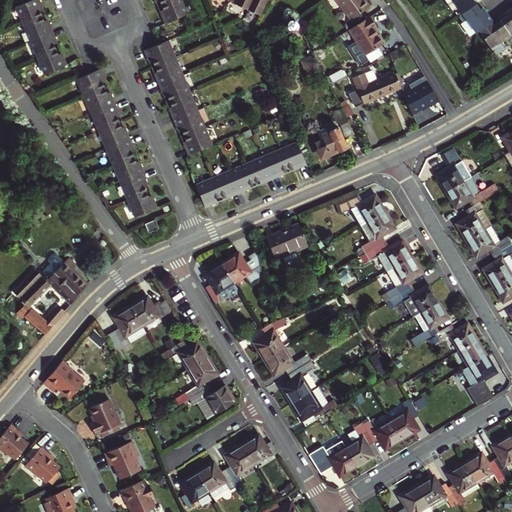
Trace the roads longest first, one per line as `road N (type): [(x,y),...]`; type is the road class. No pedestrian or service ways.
road 1 (residential): [(139,266),(0,61)]
road 2 (residential): [(392,158),(511,359)]
road 3 (residential): [(196,241),(115,36)]
road 4 (residential): [(327,509),(511,399)]
road 5 (residential): [(392,158),(196,241)]
road 6 (residential): [(139,266),(98,297),(15,394)]
road 7 (residential): [(169,253),(263,405)]
road 8 (residential): [(15,394),(75,446),(105,511)]
road 9 (residential): [(511,92),(392,158)]
road 10 (residential): [(263,405),(327,509)]
